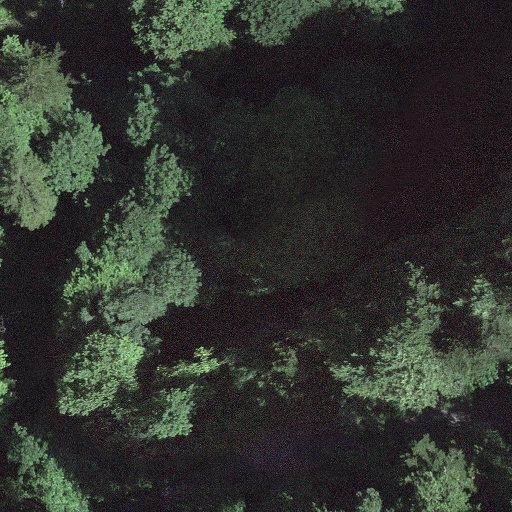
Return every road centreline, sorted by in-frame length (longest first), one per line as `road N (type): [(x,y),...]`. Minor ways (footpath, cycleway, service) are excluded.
road 1 (track): [(159,511),(295,419),(511,354)]
road 2 (track): [(159,511),(294,463),(511,412)]
